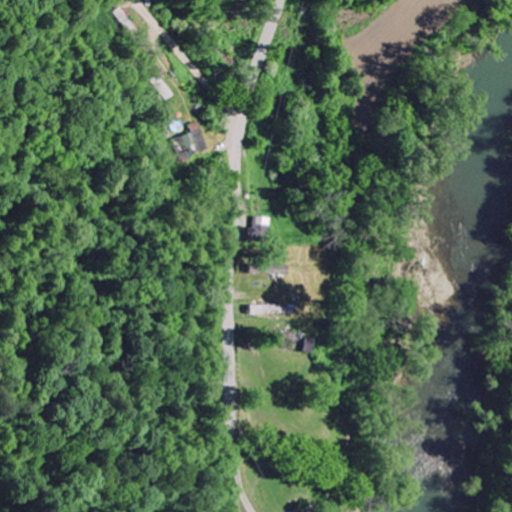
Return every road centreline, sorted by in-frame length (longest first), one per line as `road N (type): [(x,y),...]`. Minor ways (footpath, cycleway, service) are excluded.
road 1 (residential): [(234,511),(237,147),(280,0)]
road 2 (residential): [(244,115),(136,0)]
